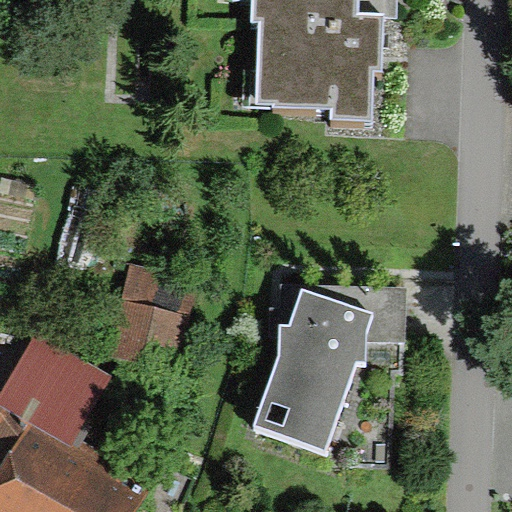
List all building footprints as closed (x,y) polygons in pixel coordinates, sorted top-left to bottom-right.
[(239,0),(239,4),(253,5),(252,31),(260,31),(257,112),(274,112),(274,115),(333,118),(332,130),(373,131),(375,80),(383,80),(385,24),(359,23),(359,0),(239,0)] [(359,0),(359,23),(385,24),(398,23),(399,0),(359,0)] [(197,282),(129,268),(110,361),(179,375),(197,282)] [(373,325),(302,299),(296,322),(292,334),(282,333),(281,365),(255,436),(325,461),(357,371),(367,371),(367,340),(373,325)] [(38,339),(0,403),(0,412),(30,430),(72,455),(78,445),(83,448),(91,433),(86,429),(113,382),(38,339)] [(0,481),(30,430),(0,412),(0,481)] [(72,455),(30,430),(0,481),(0,511),(143,511),(156,490),(83,448),(78,445),(72,455)]
